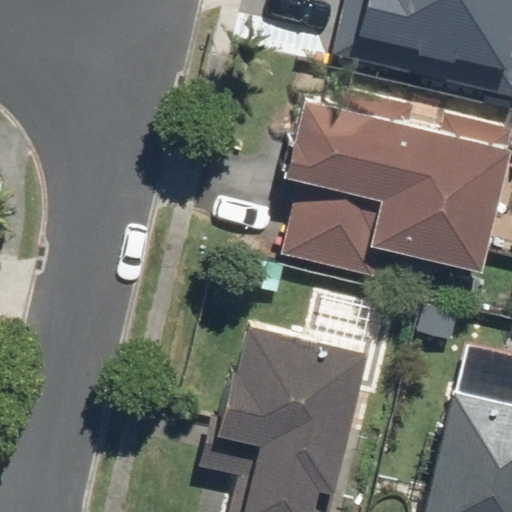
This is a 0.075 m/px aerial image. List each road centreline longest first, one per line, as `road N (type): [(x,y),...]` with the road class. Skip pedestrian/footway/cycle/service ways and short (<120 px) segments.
road 1 (residential): [(133,73),(28,511)]
road 2 (residential): [(0,39),(133,73)]
